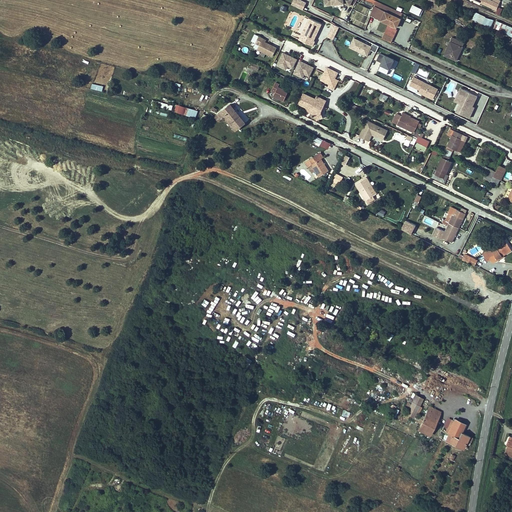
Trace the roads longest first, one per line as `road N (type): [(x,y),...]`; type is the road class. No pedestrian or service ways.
road 1 (track): [(511,299),(499,296),(481,309),(201,176),(168,187),(122,258),(0,226)]
road 2 (track): [(490,403),(439,377),(406,385),(331,354),(316,344),(315,315),(226,272)]
road 3 (tertiary): [(470,511),(511,317)]
road 4 (track): [(260,288),(233,320),(243,341),(261,348),(285,301)]
